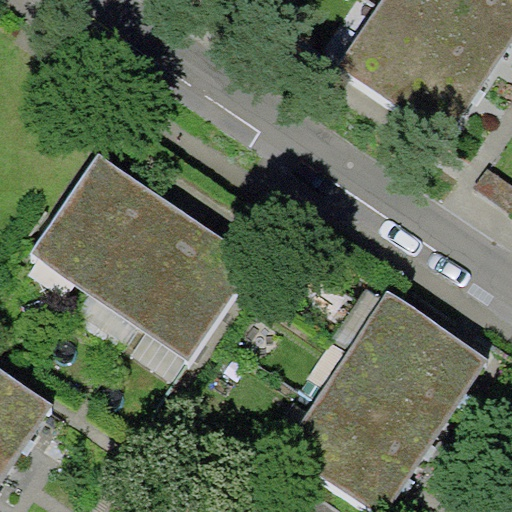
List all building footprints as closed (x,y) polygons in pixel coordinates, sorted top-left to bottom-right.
[(511,0),(380,0),(333,69),(440,141),(511,35),(511,0)] [(28,261),(186,366),(253,266),(96,161),(28,261)] [(384,511),(482,365),(381,299),(277,455),(364,511),(384,511)] [(0,479),(45,412),(0,382),(0,479)] [(336,511),(278,474),(253,511),(195,511),(145,480),(123,511),(336,511)]
